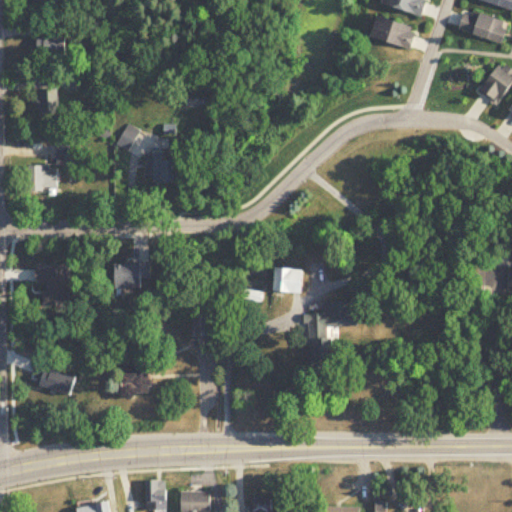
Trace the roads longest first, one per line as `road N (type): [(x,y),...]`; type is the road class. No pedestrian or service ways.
road 1 (primary): [(0,471),(167,449),(511,447)]
road 2 (residential): [(0,226),(234,223)]
road 3 (residential): [(402,119),(471,124),(511,150),(402,119)]
road 4 (residential): [(234,223),(257,214),(342,134),(402,119)]
